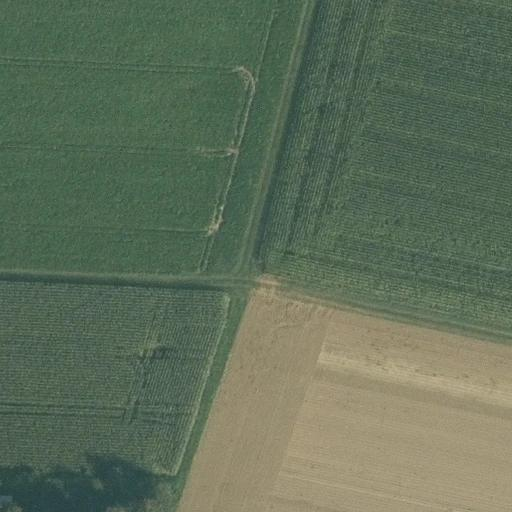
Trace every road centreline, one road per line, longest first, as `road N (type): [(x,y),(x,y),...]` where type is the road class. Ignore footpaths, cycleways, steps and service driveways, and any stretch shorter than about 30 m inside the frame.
road 1 (track): [(0,268),(235,282),(511,338)]
road 2 (track): [(235,282),(306,0)]
